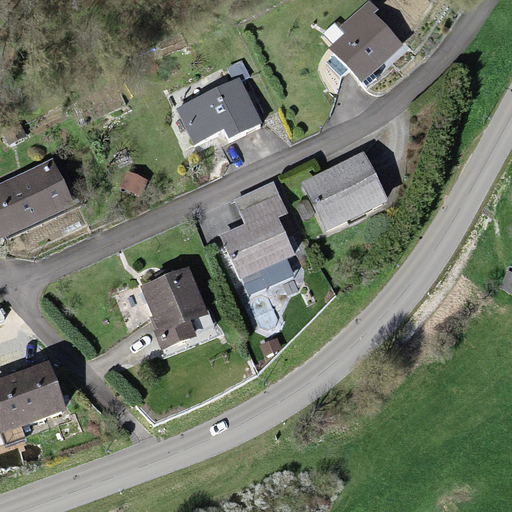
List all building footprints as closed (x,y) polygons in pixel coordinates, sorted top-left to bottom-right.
[(372,14),(331,48),(359,81),(400,47),(372,14)] [(239,87),(253,120),(262,116),(242,70),(233,73),(239,87)] [(239,87),(176,114),(190,144),(223,130),(227,141),(257,129),(253,120),(239,87)] [(302,186),(326,230),(383,200),(359,155),(302,186)] [(48,163),(0,185),(0,239),(68,209),(48,163)] [(224,236),(242,278),(295,255),(277,214),(284,211),(278,198),(241,214),(247,226),(224,236)] [(185,271),(140,290),(164,347),(192,335),(186,322),(204,315),(185,271)] [(45,364),(0,380),(0,427),(1,431),(61,409),(45,364)]
